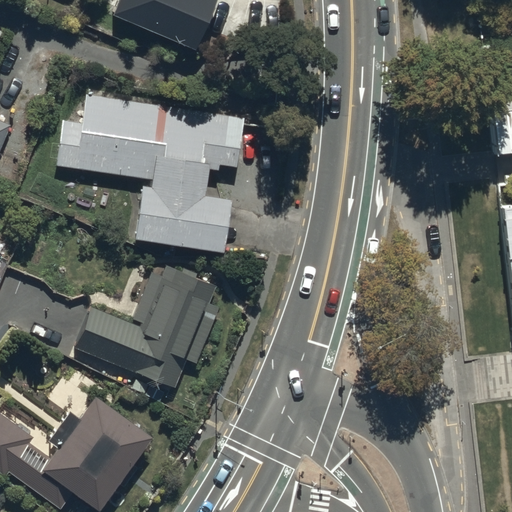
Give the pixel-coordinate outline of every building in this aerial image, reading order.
[(193,50),(213,0),(116,0),(110,15),(193,50)] [(133,240),(222,253),(230,200),(203,196),(207,169),(217,170),(218,165),(235,167),(243,118),(85,95),(80,123),(61,121),(55,166),(150,180),(149,187),(141,186),(133,240)] [(511,108),(486,112),(490,154),(511,151),(511,108)] [(0,148),(10,125),(0,120),(0,148)] [(511,173),(494,175),(511,326),(511,173)] [(74,348),(174,388),(186,360),(195,364),(218,308),(209,304),(216,286),(195,278),(197,274),(183,269),(181,272),(165,266),(162,275),(152,271),(131,323),(90,307),(74,348)] [(71,495),(95,511),(98,511),(152,439),(94,397),(78,419),(68,412),(46,442),(56,449),(50,458),(29,443),(33,438),(0,413),(0,474),(5,478),(8,473),(60,510),(71,495)]
